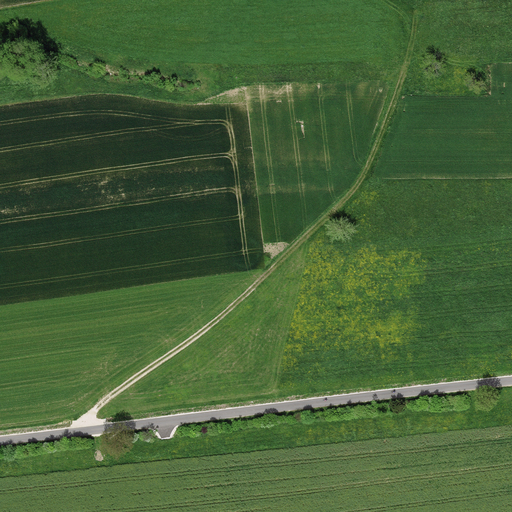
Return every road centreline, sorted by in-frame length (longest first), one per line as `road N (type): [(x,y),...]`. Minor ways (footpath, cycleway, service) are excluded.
road 1 (track): [(81,428),(231,307),(349,195),(396,96),(414,14)]
road 2 (residential): [(0,437),(511,380)]
